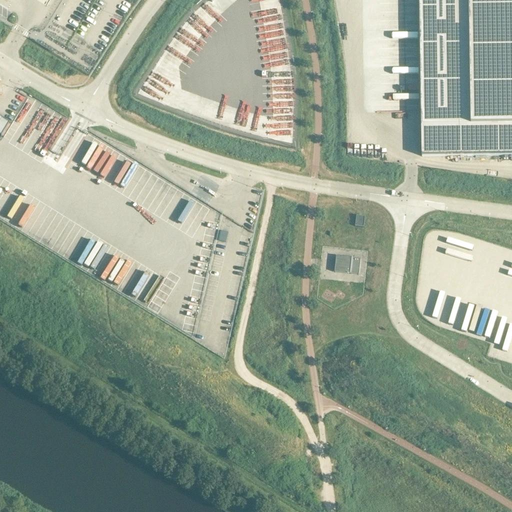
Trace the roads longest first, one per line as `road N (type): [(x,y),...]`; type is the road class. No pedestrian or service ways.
road 1 (unclassified): [(406,201),(219,166),(86,113)]
road 2 (track): [(324,442),(295,403),(240,364),(272,180)]
road 3 (unclassified): [(406,201),(393,297),(400,321),(511,399)]
road 4 (unknown): [(175,264),(50,193)]
road 5 (unclassified): [(159,0),(86,113)]
